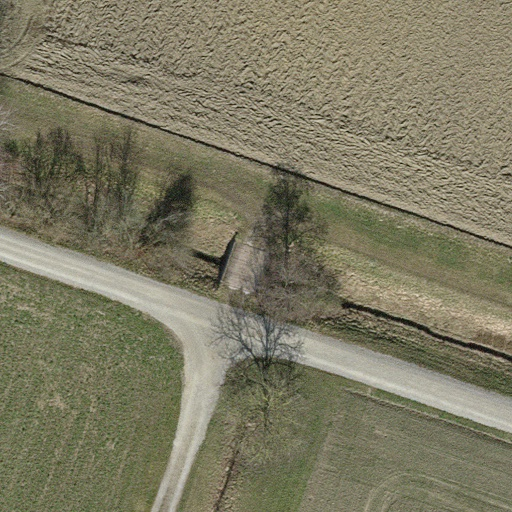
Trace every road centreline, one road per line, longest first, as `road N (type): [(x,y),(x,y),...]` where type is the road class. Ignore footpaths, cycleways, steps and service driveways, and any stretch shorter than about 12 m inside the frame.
road 1 (track): [(0,127),(511,303)]
road 2 (track): [(0,248),(511,423)]
road 3 (track): [(169,511),(275,221)]
